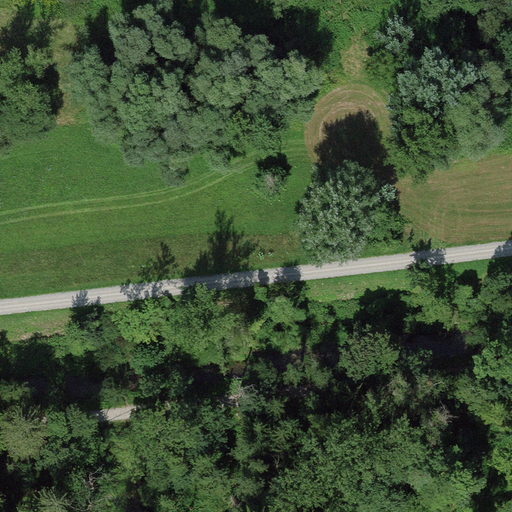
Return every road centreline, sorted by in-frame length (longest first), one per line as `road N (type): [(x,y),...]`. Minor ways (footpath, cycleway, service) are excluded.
road 1 (track): [(511,378),(0,437)]
road 2 (track): [(0,309),(511,250)]
